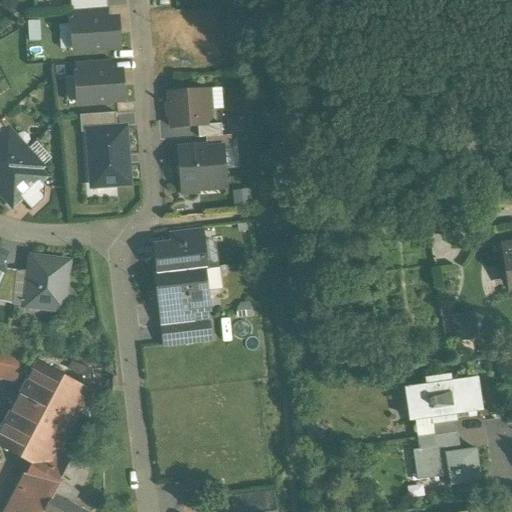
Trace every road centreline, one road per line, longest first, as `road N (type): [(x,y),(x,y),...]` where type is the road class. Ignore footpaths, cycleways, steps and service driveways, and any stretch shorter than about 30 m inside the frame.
road 1 (track): [(262,215),(294,511)]
road 2 (residential): [(124,248),(120,276),(148,511)]
road 3 (residential): [(137,0),(151,198),(144,228),(124,248)]
road 4 (track): [(310,206),(322,221),(358,234),(511,213)]
road 5 (track): [(277,42),(310,206)]
road 6 (residential): [(0,224),(124,248)]
